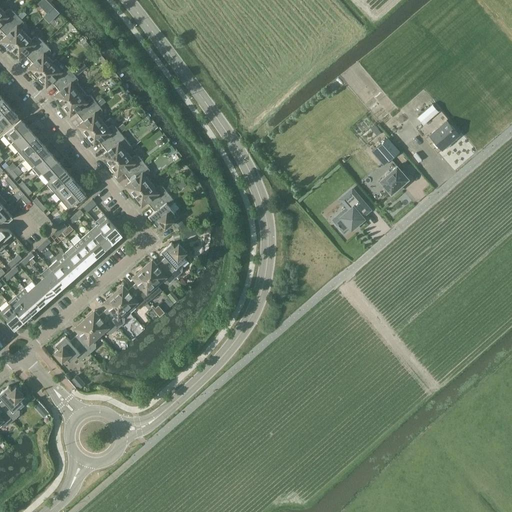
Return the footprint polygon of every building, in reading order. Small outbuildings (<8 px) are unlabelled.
[(0,28),(2,31),(18,15),(12,9),(7,9),(5,12),(0,7),(0,28)] [(1,40),(10,49),(26,34),(21,28),(24,26),(24,21),(18,15),(2,31),(6,35),(1,40)] [(24,54),(29,58),(44,43),(38,37),(34,37),(31,39),(26,34),(10,49),(19,59),(24,54)] [(28,67),(37,77),(53,61),(47,56),(50,53),(50,49),(44,43),(29,58),(33,63),(28,67)] [(51,81),(56,86),(72,71),(65,64),(61,64),(56,59),(53,61),(37,77),(46,86),(51,81)] [(79,91),(82,89),(78,83),(78,79),(72,71),(56,86),(59,90),(54,95),(62,105),(79,91)] [(79,116),(97,102),(91,96),(87,95),(82,89),(79,91),(62,105),(70,115),(76,111),(79,116)] [(0,102),(0,116),(10,107),(3,99),(0,102)] [(78,125),(86,135),(103,122),(98,116),(101,113),(102,109),(97,102),(79,116),(83,121),(78,125)] [(432,104),(417,117),(423,124),(438,111),(432,104)] [(10,107),(0,116),(0,130),(0,131),(18,116),(10,107)] [(3,135),(11,143),(28,128),(21,119),(3,135)] [(449,141),(458,134),(446,120),(429,135),(442,150),(451,142),(449,141)] [(99,141),(103,146),(120,132),(115,126),(111,125),(108,128),(103,122),(86,135),(94,145),(99,141)] [(11,143),(18,151),(36,136),(28,128),(11,143)] [(132,148),(126,139),(120,132),(103,146),(107,151),(101,155),(110,165),(127,152),(132,148)] [(18,151),(25,159),(43,144),(36,136),(18,151)] [(389,160),(399,151),(388,138),(377,147),(389,160)] [(25,159),(32,167),(50,152),(43,144),(25,159)] [(43,172),(57,160),(50,152),(32,167),(39,175),(43,172)] [(123,171),(127,176),(144,162),(139,156),(135,155),(132,158),(127,152),(110,165),(118,176),(123,171)] [(43,172),(50,180),(64,168),(57,160),(43,172)] [(125,185),(134,196),(151,182),(146,176),(149,173),(150,169),(144,162),(127,176),(131,181),(125,185)] [(5,168),(9,173),(13,170),(8,165),(5,168)] [(403,183),(403,182),(408,178),(397,165),(380,180),(391,193),(392,192),(393,193),(398,189),(397,188),(403,183)] [(46,184),(54,192),(71,176),(64,168),(50,180),(46,184)] [(13,170),(9,173),(14,179),(18,176),(13,170)] [(5,179),(9,184),(13,181),(8,176),(5,179)] [(54,192),(61,200),(78,184),(71,176),(54,192)] [(13,181),(9,184),(14,189),(17,186),(13,181)] [(19,184),(23,190),(27,186),(22,181),(19,184)] [(147,201),(151,206),(168,193),(163,186),(159,185),(155,188),(151,182),(134,196),(141,206),(147,201)] [(78,184),(61,200),(68,209),(86,193),(78,184)] [(27,186),(23,190),(28,195),(32,192),(27,186)] [(351,228),(363,217),(361,215),(369,208),(352,188),(340,198),(350,208),(335,221),(344,232),(350,226),(351,228)] [(21,197),(27,205),(31,201),(20,189),(12,196),(16,201),(21,197)] [(168,193),(151,206),(155,211),(149,215),(157,226),(162,223),(165,227),(174,220),(171,216),(175,212),(170,206),(173,203),(173,199),(168,193)] [(33,200),(38,206),(41,203),(37,197),(33,200)] [(83,207),(87,212),(96,204),(92,199),(83,207)] [(41,203),(38,206),(43,211),(46,208),(41,203)] [(2,204),(0,206),(0,219),(9,220),(13,217),(2,204)] [(80,209),(75,214),(78,218),(83,213),(80,209)] [(78,218),(75,214),(69,219),(72,222),(78,218)] [(95,221),(98,224),(113,241),(112,239),(120,232),(104,214),(95,221)] [(51,221),(56,226),(59,223),(54,217),(51,221)] [(174,224),(176,227),(182,222),(180,219),(174,224)] [(64,223),(59,228),(62,232),(67,227),(64,223)] [(98,224),(89,231),(105,248),(113,241),(98,224)] [(0,243),(3,247),(16,237),(9,229),(0,228),(0,243)] [(62,232),(59,228),(53,233),(56,237),(62,232)] [(89,231),(81,238),(97,255),(105,248),(89,231)] [(48,238),(42,243),(46,246),(51,241),(48,238)] [(77,249),(89,262),(97,255),(81,238),(73,245),(77,249)] [(166,256),(161,261),(176,277),(182,271),(182,267),(180,264),(186,259),(182,255),(186,251),(179,243),(175,246),(171,242),(161,251),(166,256)] [(46,246),(42,243),(37,247),(40,251),(46,246)] [(77,249),(68,256),(80,270),(89,262),(77,249)] [(32,251),(27,256),(30,260),(35,255),(32,251)] [(19,254),(13,259),(16,262),(22,257),(19,254)] [(30,260),(27,256),(21,261),(24,265),(30,260)] [(68,256),(60,263),(72,277),(80,270),(68,256)] [(16,262),(13,259),(8,263),(11,267),(16,262)] [(152,259),(142,268),(157,284),(163,279),(165,282),(169,283),(176,277),(161,261),(157,265),(152,259)] [(60,263),(52,270),(64,284),(72,277),(60,263)] [(15,266),(10,271),(13,275),(18,270),(15,266)] [(41,274),(44,278),(56,291),(64,284),(52,270),(49,267),(41,274)] [(137,282),(132,286),(147,302),(153,297),(154,293),(151,290),(157,284),(142,268),(132,277),(137,282)] [(13,275),(10,271),(4,276),(7,279),(13,275)] [(44,278),(36,285),(48,298),(56,291),(44,278)] [(36,285),(28,292),(40,305),(48,298),(36,285)] [(123,285),(113,293),(128,310),(134,305),(136,308),(141,308),(147,302),(132,286),(128,290),(123,285)] [(16,295),(20,299),(32,312),(40,305),(28,292),(24,288),(16,295)] [(108,307),(104,311),(118,328),(124,322),(125,318),(122,315),(128,310),(113,293),(104,302),(108,307)] [(10,303),(9,304),(23,320),(32,312),(20,299),(12,306),(10,303)] [(23,320),(9,304),(1,311),(13,325),(21,318),(23,320)] [(94,310),(85,319),(99,335),(105,330),(107,333),(112,333),(118,328),(104,311),(99,315),(94,310)] [(79,333),(75,337),(89,353),(96,347),(96,343),(93,340),(99,335),(85,319),(75,327),(79,333)] [(89,353),(75,337),(70,341),(66,335),(55,344),(59,348),(55,352),(62,360),(66,357),(70,361),(76,355),(79,358),(83,359),(89,353)] [(0,396),(3,400),(0,402),(0,405),(13,420),(19,414),(20,410),(17,407),(23,402),(20,398),(24,394),(16,386),(12,389),(9,385),(0,392),(0,396)] [(0,422),(2,425),(7,426),(13,420),(0,405),(0,422)]
